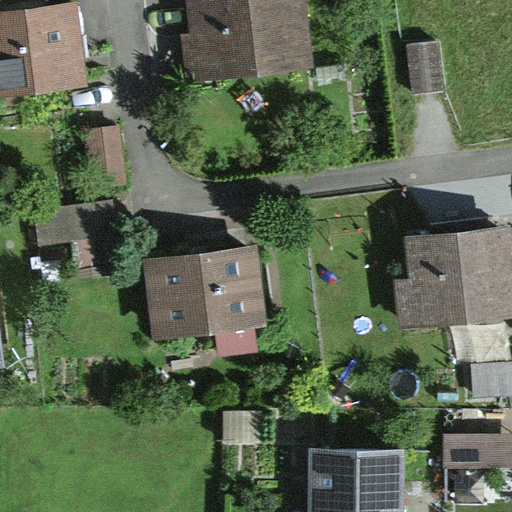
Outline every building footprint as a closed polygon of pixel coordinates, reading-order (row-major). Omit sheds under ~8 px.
[(189,0),(155,0),(157,36),(191,35),(189,0)] [(304,62),(298,0),(194,0),(201,72),(304,62)] [(77,7),(0,13),(0,102),(86,94),(77,7)] [(441,41),(407,45),(412,94),(446,90),(441,41)] [(109,131),(86,132),(88,169),(111,168),(109,131)] [(101,208),(34,212),(36,234),(102,231),(101,208)] [(501,233),(415,242),(423,316),(509,308),(501,233)] [(258,248),(138,263),(148,341),(268,326),(258,248)] [(511,390),(511,358),(480,360),(481,392),(511,390)] [(454,465),(511,461),(511,427),(452,431),(454,465)] [(397,511),(399,464),(319,461),(316,511),(397,511)]
